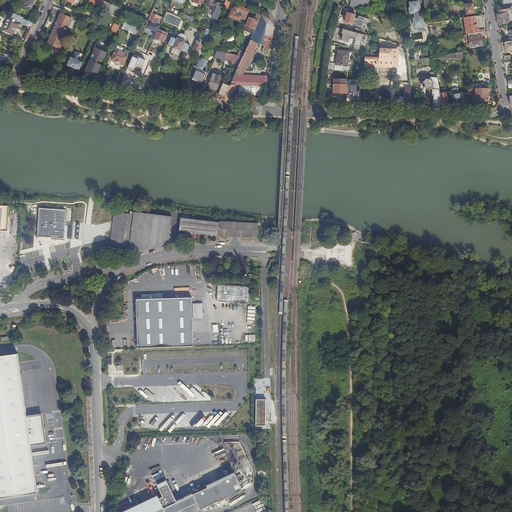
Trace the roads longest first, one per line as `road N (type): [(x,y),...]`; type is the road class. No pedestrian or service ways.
road 1 (track): [(278,255),(316,259),(319,274),(343,296),(351,511)]
road 2 (residential): [(13,82),(268,111)]
road 3 (residential): [(315,112),(504,112)]
road 4 (unclassified): [(91,329),(100,511)]
